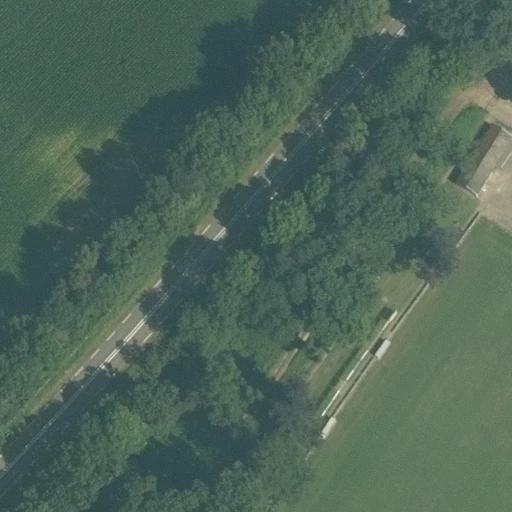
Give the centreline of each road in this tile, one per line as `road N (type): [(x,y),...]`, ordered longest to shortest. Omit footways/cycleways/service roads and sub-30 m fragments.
road 1 (primary): [(0,478),(429,0)]
road 2 (track): [(511,39),(183,511)]
